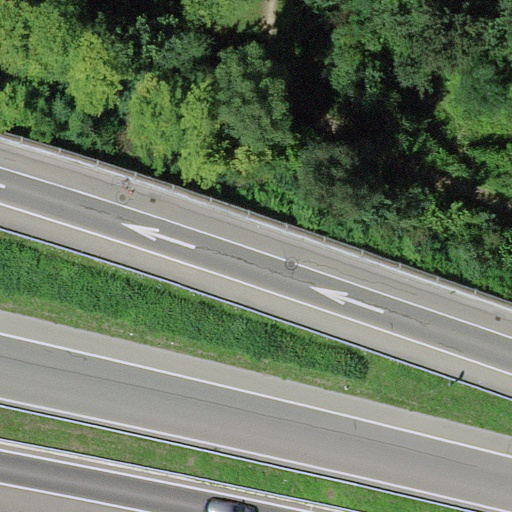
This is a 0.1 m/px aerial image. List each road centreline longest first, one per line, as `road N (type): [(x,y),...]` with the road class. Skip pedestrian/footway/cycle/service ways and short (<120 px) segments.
road 1 (trunk): [(511,359),(0,187)]
road 2 (trunk): [(511,484),(0,365)]
road 3 (trunk): [(0,471),(213,511)]
